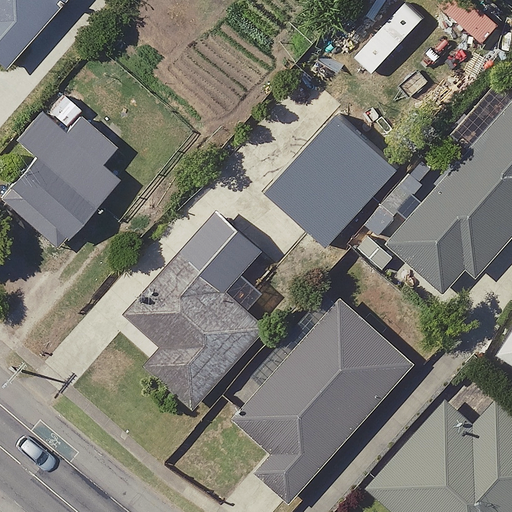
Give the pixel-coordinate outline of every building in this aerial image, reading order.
[(71,0),(0,0),(0,62),(9,70),(71,0)] [(397,0),(377,0),(390,9),(397,0)] [(13,188),(73,240),(125,181),(106,164),(120,149),(82,116),(69,130),(47,111),(19,144),(38,160),(13,188)] [(511,113),(393,245),(452,298),(475,273),(483,280),(511,247),(511,113)] [(395,186),(343,142),(301,191),(353,236),(395,186)] [(188,254),(187,253),(130,317),(166,348),(150,365),(203,412),(275,331),(188,254)] [(423,365),(349,300),(240,423),(277,455),(261,473),(298,506),(423,365)] [(511,511),(511,407),(502,399),(481,423),(454,399),(372,491),(396,511),(511,511)]
